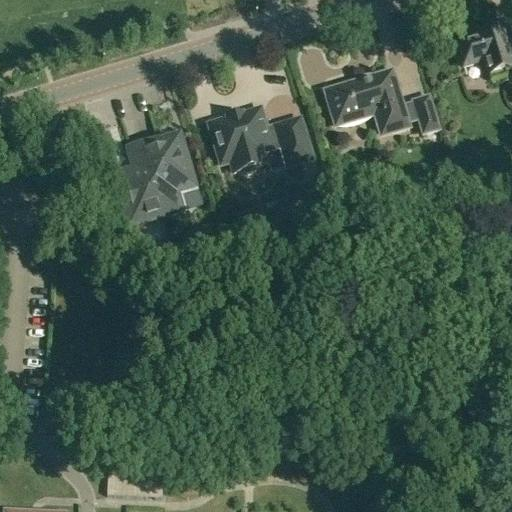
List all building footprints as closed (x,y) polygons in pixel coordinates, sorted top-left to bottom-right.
[(486,71),(487,71),(490,83),(505,78),(504,72),(511,70),(511,68),(510,64),(511,64),(501,31),(476,39),(477,42),(456,48),(462,69),(484,63),(486,71)] [(379,130),(380,130),(380,131),(381,131),(381,132),(382,132),(383,133),(384,133),(384,134),(385,134),(386,134),(386,135),(387,135),(388,135),(389,135),(390,135),(391,135),(392,135),(393,135),(394,135),(395,135),(409,130),(399,98),(397,93),(392,91),(391,91),(391,90),(386,75),(344,88),(344,90),(328,95),(338,126),(363,119),(363,121),(374,118),(377,125),(377,126),(377,127),(378,127),(378,128),(379,129),(379,130)] [(428,100),(413,104),(423,137),(438,132),(428,100)] [(280,148),(287,170),(312,163),(300,122),(298,123),(275,130),(276,134),(267,137),(260,114),(242,119),(241,117),(227,121),(227,123),(210,129),(221,167),(231,164),(234,176),(265,166),(262,155),(271,152),(271,151),(280,148)] [(148,148),(167,216),(179,212),(174,193),(193,187),(179,138),(148,148)] [(165,216),(167,216),(148,148),(129,153),(135,172),(116,178),(124,207),(130,227),(164,216),(165,216)] [(225,260),(202,267),(205,278),(228,272),(225,260)] [(156,273),(149,276),(147,282),(149,288),(155,291),(162,289),(165,282),(162,276),(156,273)] [(87,351),(86,376),(112,376),(112,352),(87,351)] [(163,481),(107,479),(107,498),(114,498),(121,499),(162,501),(163,481)]
